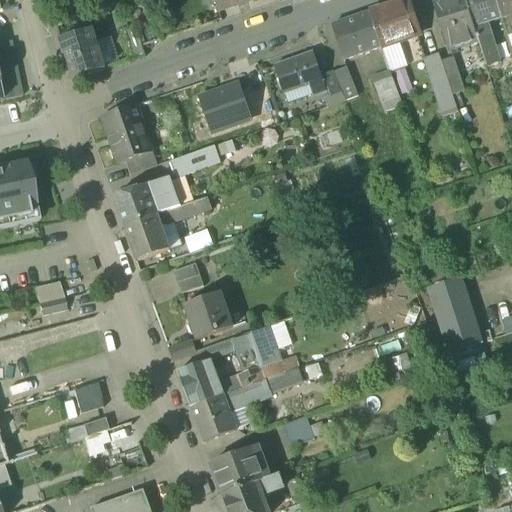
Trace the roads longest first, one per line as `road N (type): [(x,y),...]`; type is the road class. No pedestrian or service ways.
road 1 (residential): [(68,125),(204,511)]
road 2 (residential): [(68,125),(236,46),(374,0)]
road 3 (residential): [(35,0),(68,125)]
